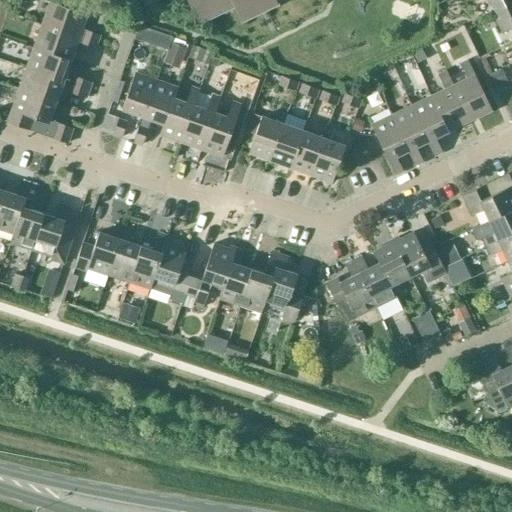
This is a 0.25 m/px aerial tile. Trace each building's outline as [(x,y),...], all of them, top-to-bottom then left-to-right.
[(240,22),(277,4),(274,0),(142,0),(145,5),(156,0),(186,0),(197,24),(233,7),(240,22)] [(485,0),(492,14),(511,4),(511,1),(511,0),(485,0)] [(49,1),(40,26),(95,45),(99,35),(81,29),(86,15),(49,1)] [(511,4),(492,14),(502,33),(511,28),(511,4)] [(40,26),(32,50),(69,63),(75,47),(93,53),(95,45),(40,26)] [(452,50),(448,41),(437,47),(441,56),(452,50)] [(184,51),(169,45),(162,62),(178,68),(184,51)] [(426,59),(422,49),(413,54),(417,63),(426,59)] [(32,50),(23,73),(60,87),(69,63),(32,50)] [(452,86),(469,121),(491,111),(467,61),(459,64),(466,79),(452,86)] [(508,83),(501,67),(487,74),(494,89),(508,83)] [(447,132),(469,121),(452,86),(445,71),(437,75),(444,89),(430,96),(447,132)] [(142,117),(155,80),(135,72),(121,109),(142,117)] [(23,73),(15,97),(52,111),(60,87),(23,73)] [(85,97),(91,82),(75,77),(69,92),(85,97)] [(294,90),(297,83),(281,77),(279,85),(294,90)] [(172,98),(173,98),(177,87),(155,80),(142,117),(162,124),(163,124),(172,98)] [(315,97),(317,90),(302,84),(299,92),(315,97)] [(185,102),(173,98),(172,98),(163,124),(162,124),(158,134),(179,142),(193,105),(198,90),(191,87),(185,102)] [(335,104),(338,96),(322,91),(320,99),(335,104)] [(179,142),(200,149),(213,112),(219,97),(211,94),(206,110),(193,105),(179,142)] [(357,108),(360,100),(344,94),(342,102),(357,108)] [(430,96),(409,106),(427,141),(434,156),(441,153),(434,138),(447,132),(430,96)] [(52,111),(15,97),(6,122),(66,143),(72,128),(48,120),(52,111)] [(213,112),(200,149),(221,157),(228,137),(237,140),(247,114),(237,110),(239,105),(232,102),(226,117),(213,112)] [(409,106),(390,115),(407,151),(414,165),(421,162),(415,147),(427,141),(409,106)] [(407,151),(390,115),(370,125),(394,175),(402,171),(395,157),(407,151)] [(269,161),(282,124),(261,116),(248,153),(269,161)] [(120,137),(126,122),(118,119),(112,135),(120,137)] [(289,168),(302,131),(282,124),(269,161),(289,168)] [(141,145),(146,129),(138,126),(133,142),(141,145)] [(309,175),(323,138),(302,131),(289,168),(309,175)] [(344,146),(323,138),(309,175),(330,183),(344,146)] [(3,190),(0,200),(0,229),(12,234),(28,185),(19,182),(15,194),(3,190)] [(9,243),(30,250),(42,213),(30,209),(37,188),(28,185),(12,234),(9,243)] [(483,210),(488,221),(511,209),(511,185),(488,196),(482,185),(461,195),(471,215),(483,210)] [(54,217),(42,213),(30,250),(51,256),(50,259),(62,263),(78,215),(66,212),(67,208),(58,205),(54,217)] [(481,238),(485,247),(511,234),(511,209),(488,221),(493,232),(481,238)] [(86,268),(107,275),(123,226),(115,223),(110,236),(98,232),(93,246),(82,242),(74,267),(86,271),(86,268)] [(107,275),(128,282),(140,246),(128,242),(132,229),(123,226),(107,275)] [(391,239),(409,276),(420,271),(426,282),(445,273),(435,252),(425,257),(412,232),(398,239),(397,236),(391,239)] [(511,234),(485,247),(489,255),(501,249),(507,261),(511,258),(511,234)] [(160,252),(165,238),(157,235),(152,250),(140,246),(128,282),(149,289),(153,277),(161,252),(160,252)] [(165,238),(160,252),(161,252),(153,277),(165,281),(161,293),(169,296),(168,302),(179,305),(181,300),(183,294),(191,271),(180,267),(186,248),(171,243),(172,240),(165,238)] [(390,286),(396,298),(404,294),(398,282),(409,276),(391,239),(384,243),(386,245),(372,252),(378,263),(389,286),(390,286)] [(222,287),(235,250),(235,248),(228,245),(227,248),(212,244),(202,275),(191,271),(183,294),(195,298),(193,304),(202,307),(210,283),(222,286),(222,287)] [(455,261),(449,249),(437,254),(443,267),(455,261)] [(222,287),(222,286),(218,298),(239,305),(251,269),(239,265),(243,253),(235,250),(222,287)] [(251,269),(239,305),(260,313),(263,304),(263,303),(272,276),(273,276),(279,254),(270,251),(263,273),(251,269)] [(288,257),(279,254),(273,276),(272,276),(263,303),(263,304),(284,311),(281,318),(293,322),(301,300),(289,296),(296,274),(284,270),(288,257)] [(353,261),(375,307),(389,300),(394,310),(401,307),(396,298),(390,286),(389,286),(378,263),(367,269),(361,257),(353,261)] [(511,258),(507,261),(511,272),(500,278),(509,298),(511,296),(511,258)] [(355,317),(375,307),(353,261),(344,265),(350,277),(339,282),(337,278),(325,284),(336,305),(346,299),(355,317)] [(461,273),(455,261),(443,267),(449,279),(461,273)] [(28,278),(15,273),(11,285),(25,290),(28,278)] [(79,277),(71,274),(66,289),(74,292),(79,277)] [(131,304),(123,302),(118,316),(126,319),(131,304)] [(475,331),(469,318),(459,323),(465,335),(475,331)] [(410,347),(405,336),(394,342),(399,352),(410,347)] [(511,337),(501,343),(511,365),(511,364),(511,365),(511,337)] [(511,365),(511,364),(511,365),(500,370),(495,358),(475,367),(486,392),(483,397),(483,402),(489,407),(495,410),(500,412),(505,410),(507,407),(507,409),(511,406),(511,365)]
